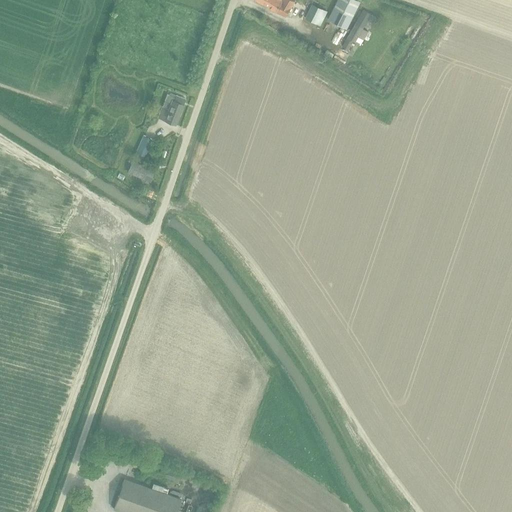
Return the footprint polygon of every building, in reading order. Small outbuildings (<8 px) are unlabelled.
[(295,0),(258,0),(287,16),(295,0)] [(358,0),(338,0),(329,19),(347,29),(361,1),(358,0)] [(313,4),(306,18),(315,22),(321,9),(313,4)] [(363,10),(342,46),(349,50),(354,41),(356,42),(372,15),(363,10)] [(371,41),(374,35),(368,31),(365,37),(371,41)] [(359,45),(354,51),(361,57),(367,51),(359,45)] [(164,120),(166,121),(175,125),(185,99),(177,96),(177,98),(167,95),(158,117),(164,120)] [(143,136),(134,157),(143,161),(152,140),(143,136)] [(132,161),(128,172),(150,182),(155,172),(132,161)] [(143,228),(138,241),(144,244),(149,230),(143,228)] [(411,355),(407,371),(413,373),(417,357),(411,355)] [(441,379),(444,368),(420,360),(417,371),(441,379)] [(142,468),(178,481),(181,474),(144,461),(142,468)] [(124,511),(175,511),(180,499),(125,479),(114,508),(124,511)]
